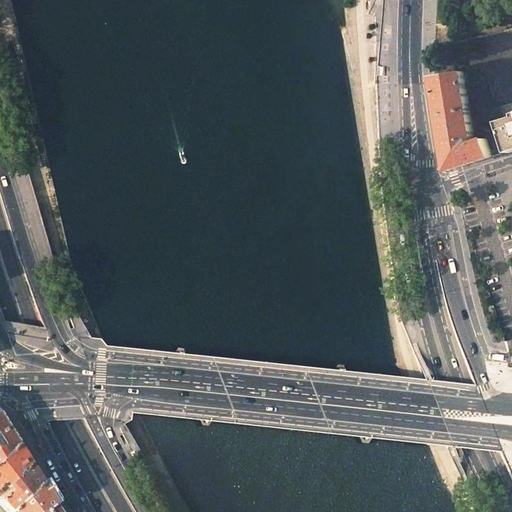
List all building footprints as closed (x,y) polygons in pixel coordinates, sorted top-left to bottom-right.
[(453,74),(434,76),(440,114),(470,110),(465,76),(467,75),(467,71),(453,74)] [(470,110),(440,114),(449,171),(493,157),(487,139),(475,142),(475,137),(474,136),(470,110)] [(511,118),(503,122),(510,150),(511,149),(511,118)] [(0,416),(0,457),(16,442),(11,434),(0,416)] [(22,452),(16,442),(0,457),(0,487),(28,461),(22,452)] [(28,461),(0,487),(0,509),(2,511),(5,511),(7,511),(40,480),(34,471),(28,461)] [(47,491),(40,480),(7,511),(35,511),(36,511),(41,511),(43,511),(54,501),(47,491)] [(60,511),(54,501),(43,511),(41,511),(40,511),(60,511)]
